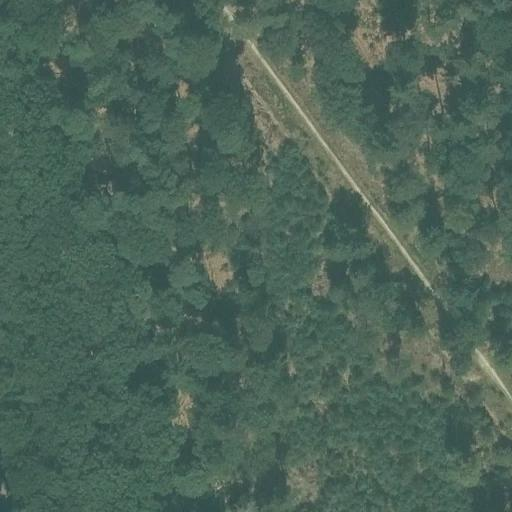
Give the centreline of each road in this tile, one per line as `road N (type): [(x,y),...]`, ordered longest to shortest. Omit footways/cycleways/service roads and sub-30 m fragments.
road 1 (track): [(511,388),(223,0)]
road 2 (unclassified): [(170,511),(0,134)]
